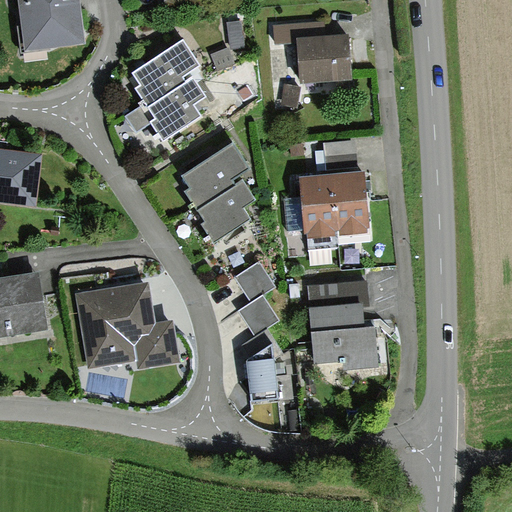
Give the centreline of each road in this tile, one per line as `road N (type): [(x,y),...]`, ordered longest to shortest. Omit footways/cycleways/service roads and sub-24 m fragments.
road 1 (residential): [(441,462),(426,0)]
road 2 (residential): [(409,448),(385,12)]
road 3 (residential): [(200,427),(211,353),(189,281),(72,113)]
road 4 (residential): [(409,448),(287,445),(200,427)]
road 5 (residential): [(200,427),(53,402),(0,403)]
road 6 (residential): [(72,113),(102,71),(110,0)]
